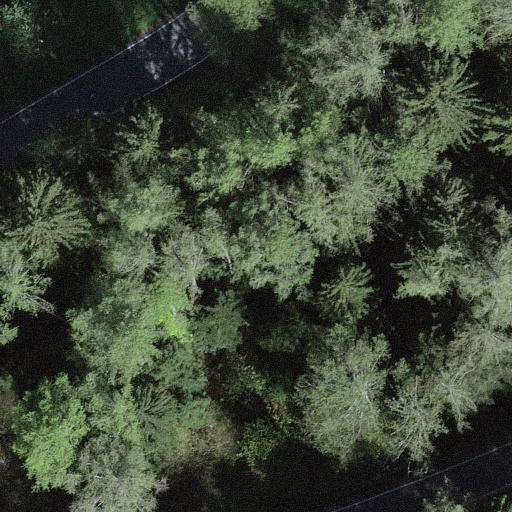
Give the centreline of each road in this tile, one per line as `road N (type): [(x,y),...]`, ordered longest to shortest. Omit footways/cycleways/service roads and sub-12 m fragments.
road 1 (tertiary): [(232,0),(174,45),(0,148)]
road 2 (tertiary): [(380,511),(511,460)]
